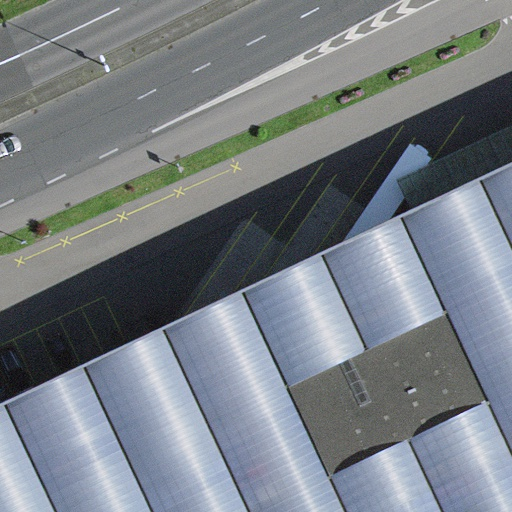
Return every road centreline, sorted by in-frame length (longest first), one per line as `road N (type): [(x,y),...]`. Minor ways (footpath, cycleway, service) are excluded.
road 1 (primary): [(0,167),(335,0)]
road 2 (primary): [(137,0),(0,63)]
